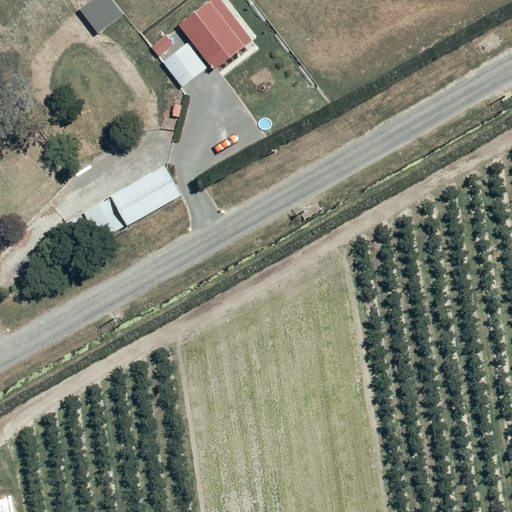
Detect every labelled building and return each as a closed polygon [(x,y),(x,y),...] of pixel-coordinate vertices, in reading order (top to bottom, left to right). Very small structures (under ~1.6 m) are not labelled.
[(0,0),(0,24),(21,44),(63,0),(0,0)] [(123,15),(111,0),(96,0),(82,11),(99,33),(123,15)] [(257,42),(224,0),(215,0),(182,26),(218,72),(257,42)] [(208,70),(188,43),(176,53),(195,80),(208,70)] [(186,197),(169,166),(80,216),(97,247),(186,197)]
